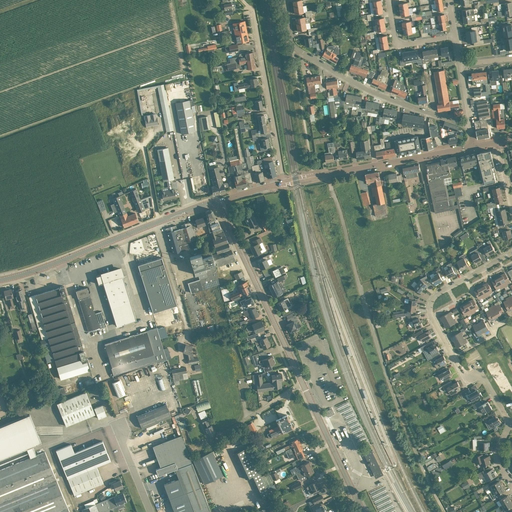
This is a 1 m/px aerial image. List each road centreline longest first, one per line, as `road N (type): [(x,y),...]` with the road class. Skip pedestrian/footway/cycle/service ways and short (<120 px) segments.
road 1 (track): [(328,173),(378,352),(444,511)]
road 2 (unclassified): [(470,126),(385,97),(305,54),(291,43),(283,0)]
road 3 (tertiary): [(0,279),(208,202),(218,206)]
road 4 (tertiary): [(302,382),(218,206)]
road 5 (tertiary): [(283,183),(474,146)]
road 6 (residential): [(283,183),(252,10)]
road 7 (residential): [(453,357),(430,303),(511,252)]
road 8 (tertiary): [(363,511),(302,382)]
